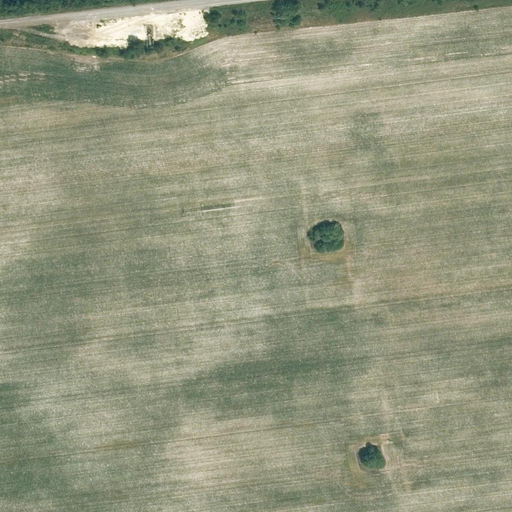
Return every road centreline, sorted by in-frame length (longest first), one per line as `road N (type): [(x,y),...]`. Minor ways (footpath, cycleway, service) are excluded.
road 1 (track): [(216,0),(0,22)]
road 2 (track): [(7,22),(60,39),(143,32)]
